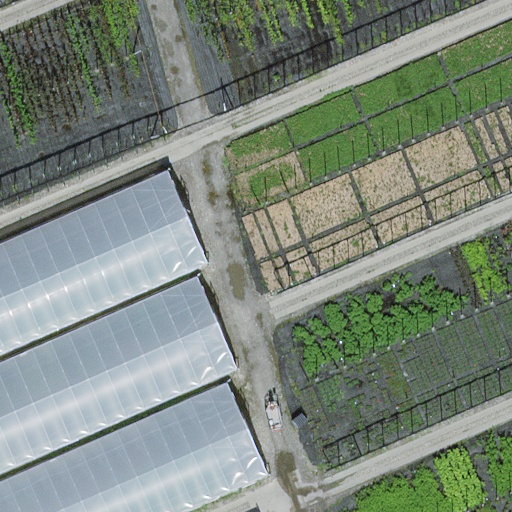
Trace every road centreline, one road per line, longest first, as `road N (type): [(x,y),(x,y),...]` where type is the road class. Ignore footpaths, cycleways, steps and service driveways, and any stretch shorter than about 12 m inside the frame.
road 1 (track): [(0,224),(511,4)]
road 2 (track): [(159,0),(302,511)]
road 3 (track): [(511,207),(244,323)]
road 4 (track): [(511,410),(300,502)]
